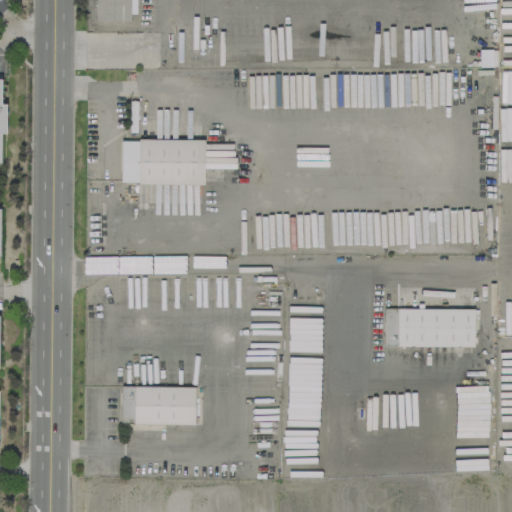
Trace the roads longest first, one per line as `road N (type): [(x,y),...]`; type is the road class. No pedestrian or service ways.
road 1 (secondary): [(53,241),(51,508)]
road 2 (secondary): [(55,0),(53,241)]
